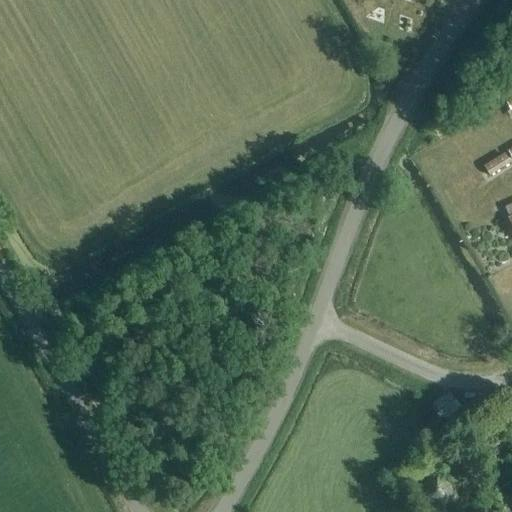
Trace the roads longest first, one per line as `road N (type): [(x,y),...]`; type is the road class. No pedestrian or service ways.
road 1 (unclassified): [(310,322),(386,138),(472,0)]
road 2 (unclassified): [(140,511),(0,273)]
road 3 (unclassified): [(310,322),(426,376),(459,384),(511,371)]
road 4 (unclassified): [(221,511),(310,322)]
